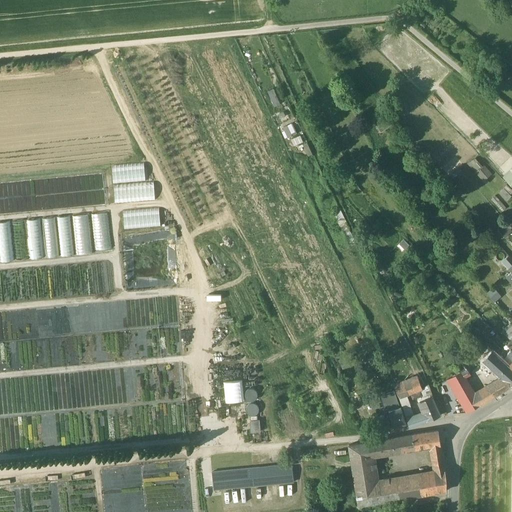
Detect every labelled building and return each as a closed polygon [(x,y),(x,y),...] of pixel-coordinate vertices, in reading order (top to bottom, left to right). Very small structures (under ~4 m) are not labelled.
[(272,88),(266,90),(271,105),(278,103),(272,88)] [(372,120),(379,131),(387,126),(380,115),(372,120)] [(282,126),(287,138),(297,133),(291,122),(282,126)] [(290,138),(293,145),(302,141),(299,135),(290,138)] [(483,180),(490,173),(474,155),(466,162),(483,180)] [(453,177),(459,185),(466,179),(460,171),(453,177)] [(112,202),(153,200),(152,182),(111,185),(112,202)] [(121,210),(122,228),(158,226),(157,208),(121,210)] [(92,213),(93,248),(108,248),(107,212),(92,213)] [(10,221),(0,221),(0,261),(90,254),(87,214),(71,215),(10,221)] [(503,236),(511,232),(507,226),(500,230),(503,236)] [(493,301),(500,295),(492,286),(485,293),(493,301)] [(503,313),(494,303),(490,307),(498,317),(503,313)] [(493,351),(484,361),(489,365),(498,356),(493,351)] [(511,385),(511,369),(498,356),(489,365),(507,382),(505,385),(508,388),(511,386),(511,385)] [(463,376),(460,372),(447,380),(467,412),(500,392),(495,383),(474,395),(463,376)] [(404,385),(395,389),(398,397),(422,389),(418,380),(416,381),(414,377),(403,382),(404,385)] [(222,380),(223,401),(253,399),(253,389),(241,389),(241,379),(222,380)] [(394,392),(382,396),(386,409),(391,407),(397,405),(398,405),(394,392)] [(430,392),(418,396),(420,401),(432,397),(430,392)] [(380,406),(377,397),(369,400),(372,410),(376,409),(383,407),(382,405),(380,406)] [(432,397),(420,401),(425,414),(428,421),(440,417),(432,397)] [(249,417),(258,410),(251,401),(242,407),(249,417)] [(407,402),(401,404),(407,420),(413,418),(407,402)] [(392,411),(389,412),(394,427),(406,423),(401,408),(392,411)] [(372,410),(370,411),(373,421),(379,419),(376,409),(372,410)] [(425,414),(417,416),(420,423),(428,421),(425,414)] [(413,418),(407,420),(410,427),(420,423),(417,416),(413,418)] [(257,419),(247,420),(248,431),(258,430),(257,419)] [(388,422),(380,424),(383,431),(390,429),(388,422)] [(438,430),(405,436),(407,450),(431,446),(440,445),(438,430)] [(405,436),(370,442),(372,456),(407,450),(405,436)] [(370,442),(349,445),(359,505),(446,491),(446,480),(445,471),(436,473),(376,482),(372,456),(370,442)] [(440,445),(431,446),(436,473),(445,471),(440,445)] [(292,464),(212,472),(214,490),(294,482),(292,464)]
